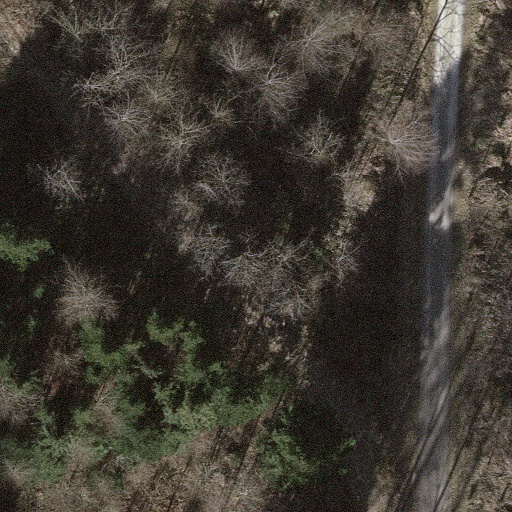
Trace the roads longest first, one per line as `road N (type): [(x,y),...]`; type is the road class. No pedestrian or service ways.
road 1 (track): [(384,511),(339,429),(0,5)]
road 2 (track): [(447,0),(433,511)]
